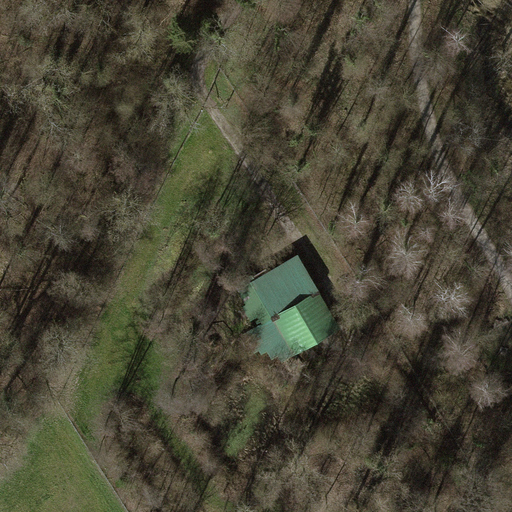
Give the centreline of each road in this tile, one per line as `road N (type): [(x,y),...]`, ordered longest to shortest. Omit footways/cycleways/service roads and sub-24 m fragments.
road 1 (track): [(511,294),(441,160),(418,81),(413,0)]
road 2 (track): [(277,0),(256,119),(259,160),(299,256)]
